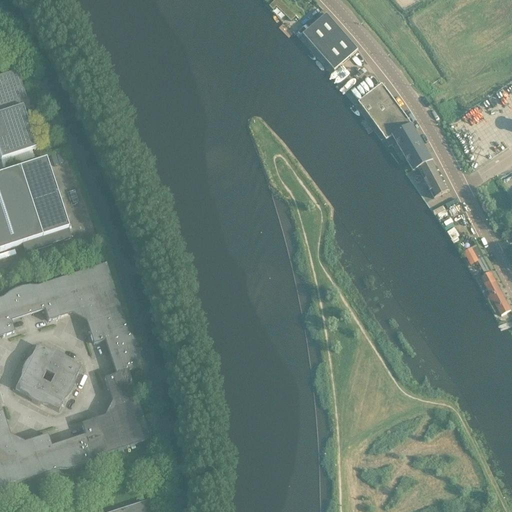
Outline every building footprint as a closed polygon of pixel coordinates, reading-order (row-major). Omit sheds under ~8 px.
[(279,0),(274,0),(269,6),(273,9),(276,6),(290,20),(295,16),(279,0)] [(358,51),(327,15),(303,36),(335,72),(358,51)] [(18,79),(0,85),(0,159),(1,162),(36,150),(23,111),(27,109),(18,79)] [(412,125),(382,85),(366,97),(358,103),(386,141),(392,138),(412,125)] [(433,162),(412,125),(392,138),(413,173),(418,170),(434,200),(449,192),(433,162)] [(46,162),(0,176),(0,253),(24,245),(27,254),(71,240),(46,162)] [(478,262),(471,249),(464,253),(471,265),(478,262)] [(106,267),(37,289),(30,289),(22,290),(19,291),(28,318),(44,313),(47,322),(48,324),(50,323),(60,320),(59,316),(81,308),(87,311),(94,334),(89,335),(93,347),(105,343),(110,360),(138,351),(136,348),(133,341),(128,336),(106,267)] [(511,312),(490,273),(481,278),(501,317),(511,312)] [(9,295),(3,300),(0,301),(0,334),(1,334),(2,339),(14,335),(11,324),(28,318),(19,291),(15,292),(9,295)] [(21,380),(15,391),(26,397),(29,401),(31,402),(33,404),(40,407),(42,407),(47,408),(59,413),(64,402),(68,399),(69,397),(71,395),(73,391),(74,388),(75,386),(75,381),(81,370),(70,364),(64,359),(62,357),(58,355),(55,354),(53,354),(48,353),(37,348),(31,359),(28,362),(26,364),(25,366),(22,370),(22,373),(21,375),(21,380)] [(150,442),(128,374),(139,370),(140,362),(139,355),(138,351),(110,360),(116,377),(107,380),(104,381),(108,393),(113,391),(120,414),(117,419),(95,427),(93,422),(81,426),(82,429),(85,437),(68,443),(77,470),(81,469),(87,466),(93,461),(150,442)] [(48,437),(45,438),(36,441),(37,445),(15,453),(9,450),(2,427),(6,426),(2,414),(0,414),(0,491),(59,472),(66,472),(74,471),(77,470),(68,443),(51,448),(48,437)]
